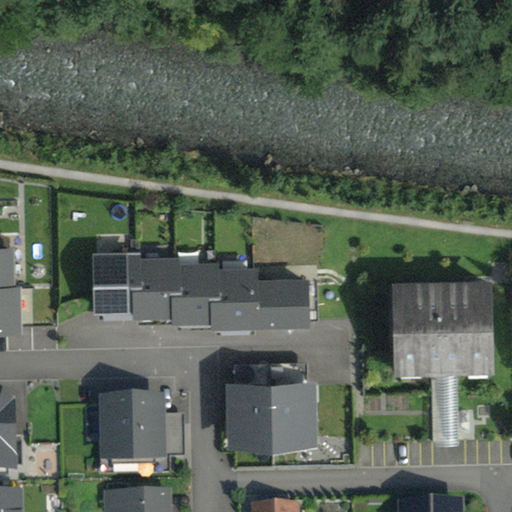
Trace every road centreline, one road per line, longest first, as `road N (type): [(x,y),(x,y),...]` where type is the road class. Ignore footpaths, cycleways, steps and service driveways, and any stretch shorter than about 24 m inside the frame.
road 1 (residential): [(219,493),(208,467),(204,367),(0,364)]
road 2 (residential): [(498,484),(219,493)]
